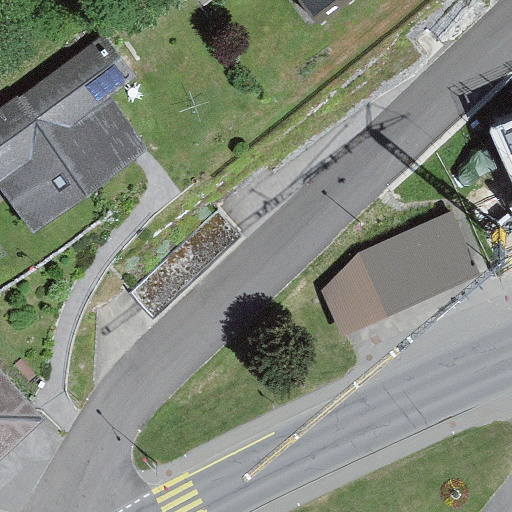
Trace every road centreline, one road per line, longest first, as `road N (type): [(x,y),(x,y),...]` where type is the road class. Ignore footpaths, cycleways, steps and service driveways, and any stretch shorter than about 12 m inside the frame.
road 1 (residential): [(76,511),(112,416),(511,34)]
road 2 (secondary): [(181,511),(511,365)]
